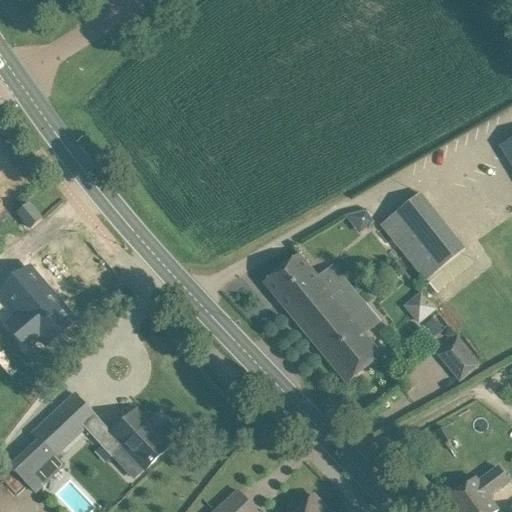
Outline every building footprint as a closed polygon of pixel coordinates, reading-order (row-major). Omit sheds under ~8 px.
[(511,139),(500,146),(511,165),(511,139)] [(383,228),(376,233),(385,244),(391,238),(427,283),(466,252),(421,195),(382,226),(383,228)] [(29,204),(22,210),(18,214),(31,229),(43,220),(29,204)] [(356,234),(372,220),(361,206),(345,220),(356,234)] [(319,279),(300,255),(265,283),(307,334),(356,294),(333,267),(319,279)] [(30,270),(3,293),(21,315),(9,325),(28,348),(40,338),(46,345),(74,322),(30,270)] [(402,306),(418,324),(436,308),(420,291),(402,306)] [(356,294),(307,334),(348,383),(382,355),(364,333),(378,321),(356,294)] [(422,328),(442,350),(454,339),(434,317),(422,328)] [(437,357),(458,382),(478,364),(457,339),(437,357)] [(61,409),(32,435),(37,440),(54,458),(56,457),(68,445),(85,430),(110,456),(120,447),(143,472),(156,460),(170,447),(156,431),(153,433),(136,415),(139,413),(137,411),(128,420),(113,435),(76,395),(61,409)] [(448,499),(457,511),(497,511),(500,511),(490,497),(510,483),(497,468),(480,481),(477,477),(448,499)] [(215,511),(257,511),(238,491),(215,511)] [(299,511),(297,511),(326,511),(314,498),(307,504),(299,511)]
